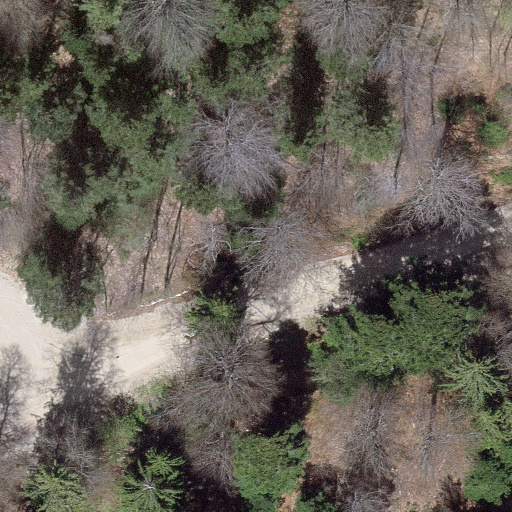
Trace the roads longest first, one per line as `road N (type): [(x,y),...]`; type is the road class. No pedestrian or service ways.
road 1 (track): [(511,230),(102,378),(44,384)]
road 2 (track): [(0,308),(38,332),(44,365),(44,384),(31,403),(0,429)]
